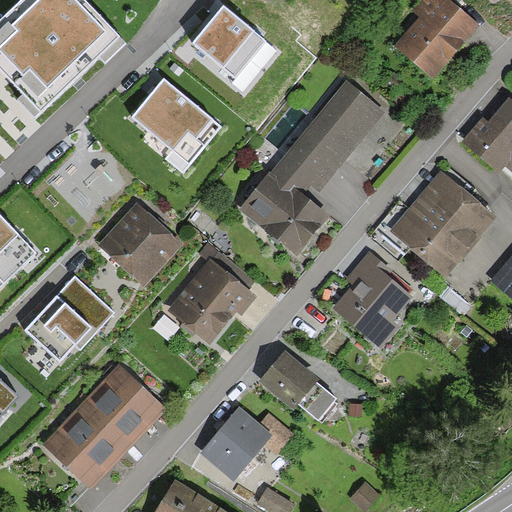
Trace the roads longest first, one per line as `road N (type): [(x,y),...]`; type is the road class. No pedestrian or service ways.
road 1 (residential): [(111,511),(511,57)]
road 2 (residential): [(0,182),(118,70),(175,0)]
